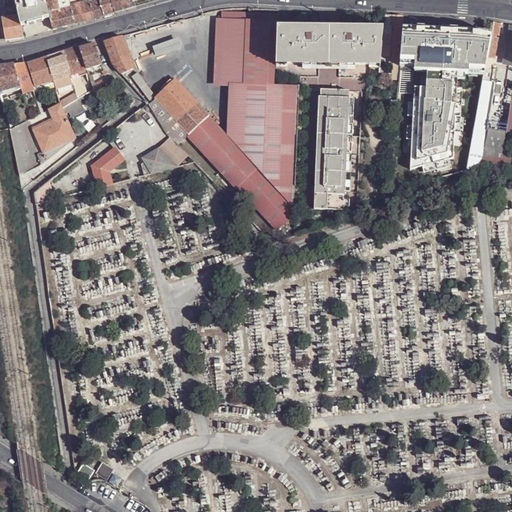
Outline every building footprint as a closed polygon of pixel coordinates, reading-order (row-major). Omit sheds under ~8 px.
[(18,14),(15,0),(5,0),(2,17),(18,14)] [(15,0),(18,14),(21,25),(31,22),(50,17),(46,0),(15,0)] [(71,5),(69,0),(46,0),(50,17),(53,29),(64,26),(75,23),(71,5)] [(95,17),(90,0),(88,0),(84,1),(79,2),(71,5),(75,23),(90,19),(95,17)] [(115,12),(112,0),(90,0),(95,17),(106,14),(115,12)] [(124,9),(121,0),(112,0),(115,12),(118,11),(124,9)] [(135,2),(134,0),(121,0),(124,9),(131,7),(136,6),(135,2)] [(274,85),(276,14),(221,12),(219,83),(229,83),(227,135),(258,169),(236,189),(276,231),(294,220),(299,86),(274,85)] [(21,25),(18,14),(2,17),(6,40),(24,37),(21,25)] [(391,16),(385,15),(384,28),(392,28),(392,16),(391,16)] [(401,16),(392,16),(392,28),(390,56),(392,56),(391,79),(398,80),(399,67),(400,60),(402,41),(401,41),(402,16),(401,16)] [(501,24),(493,22),(491,34),(490,37),(487,57),(495,59),(501,24)] [(277,33),(276,64),(287,64),(301,64),(360,65),(371,65),(371,62),(380,62),(383,34),(375,34),(375,28),(345,28),(335,27),(335,33),(324,33),(324,27),(315,27),(293,27),(282,27),(282,33),(277,33)] [(485,67),(487,57),(490,37),(487,36),(473,36),(473,32),(463,32),(458,31),(457,31),(457,32),(442,32),(441,32),(441,30),(440,30),(424,30),(424,31),(416,31),(416,29),(414,29),(402,29),(402,41),(400,60),(415,60),(415,66),(429,66),(432,68),(432,72),(428,72),(428,87),(421,87),(421,100),(415,100),(415,103),(414,117),(414,126),(413,140),(411,169),(423,167),(450,160),(454,159),(455,132),(456,117),(457,104),(457,89),(458,79),(454,79),(454,76),(456,74),(465,74),(467,74),(467,69),(485,69),(485,67)] [(156,55),(182,45),(178,35),(152,45),(156,55)] [(117,37),(105,41),(113,65),(123,75),(134,69),(123,36),(117,37)] [(103,64),(96,43),(88,46),(81,48),(87,69),(103,64)] [(70,74),(87,69),(81,48),(80,46),(70,50),(63,52),(70,74)] [(70,74),(63,52),(52,55),(46,57),(53,79),(67,75),(70,74)] [(53,79),(46,57),(35,61),(28,63),(35,85),(38,84),(53,79)] [(428,72),(432,72),(432,68),(429,66),(415,66),(415,60),(400,60),(399,67),(415,67),(415,71),(428,72)] [(17,64),(13,65),(20,85),(30,83),(24,64),(24,63),(17,64)] [(35,85),(28,63),(24,64),(30,83),(33,89),(36,88),(35,85)] [(0,91),(20,85),(13,65),(0,66),(0,91)] [(497,70),(485,67),(485,69),(484,75),(483,80),(495,82),(497,70)] [(53,79),(55,85),(66,82),(66,84),(73,82),(72,80),(72,79),(69,79),(67,75),(53,79)] [(118,83),(110,75),(95,84),(93,85),(94,90),(96,94),(118,83)] [(177,79),(174,81),(207,117),(209,115),(177,79)] [(93,85),(91,80),(78,89),(76,90),(77,96),(78,98),(94,90),(93,85)] [(495,82),(483,80),(470,155),(485,153),(488,130),(495,82)] [(174,81),(155,100),(187,136),(207,117),(174,81)] [(30,83),(20,85),(23,92),(33,89),(30,83)] [(96,94),(94,90),(78,98),(82,104),(96,94)] [(317,99),(313,207),(328,208),(328,211),(332,212),(332,208),(344,209),(349,99),(350,92),(321,91),(321,99),(317,99)] [(78,98),(77,96),(69,98),(68,98),(60,100),(62,105),(63,108),(63,107),(67,105),(78,98)] [(82,104),(78,98),(67,105),(71,110),(74,116),(86,110),(82,104)] [(349,209),(354,100),(349,99),(344,209),(349,209)] [(63,108),(62,105),(41,114),(11,129),(20,176),(40,167),(76,139),(65,112),(63,107),(63,108)] [(207,117),(187,136),(235,190),(236,189),(258,169),(227,135),(209,115),(207,117)] [(500,143),(502,142),(504,132),(488,130),(485,153),(501,151),(500,143)] [(159,149),(177,167),(187,157),(169,139),(159,149)] [(501,151),(511,149),(511,141),(502,142),(500,143),(501,151)] [(145,178),(178,169),(177,167),(159,149),(158,148),(142,160),(144,164),(142,165),(145,178)] [(485,153),(470,155),(467,171),(475,169),(510,166),(511,152),(511,149),(501,151),(485,153)] [(98,191),(114,186),(111,175),(126,163),(116,150),(92,168),(98,191)] [(450,160),(423,167),(425,173),(452,166),(450,160)] [(98,478),(109,484),(115,474),(105,467),(98,478)] [(89,485),(96,475),(86,469),(79,479),(89,485)]
